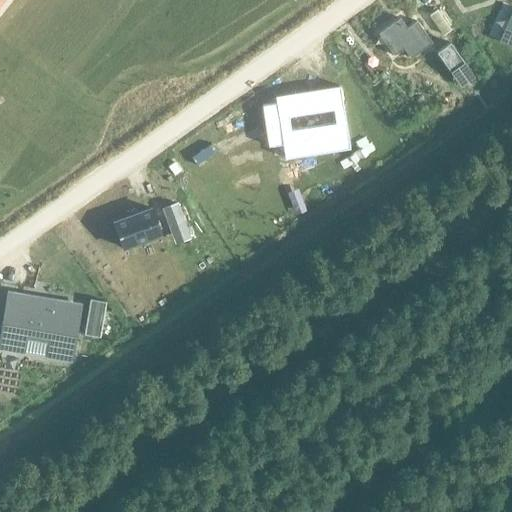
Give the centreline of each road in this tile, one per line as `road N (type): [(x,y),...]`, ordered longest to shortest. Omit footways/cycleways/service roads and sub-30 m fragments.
road 1 (residential): [(0,254),(357,0)]
road 2 (unknown): [(99,183),(0,100)]
